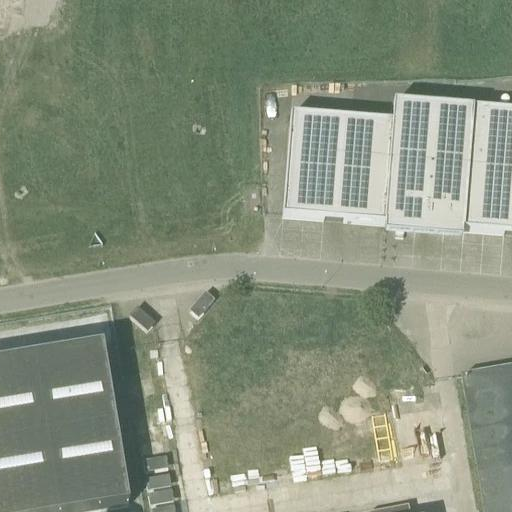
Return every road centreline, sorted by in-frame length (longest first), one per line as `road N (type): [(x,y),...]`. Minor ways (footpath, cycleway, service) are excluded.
road 1 (unclassified): [(0,303),(257,270),(511,292)]
road 2 (unknown): [(163,278),(195,511)]
road 3 (unknown): [(260,511),(444,463)]
road 4 (unknown): [(444,463),(430,285)]
